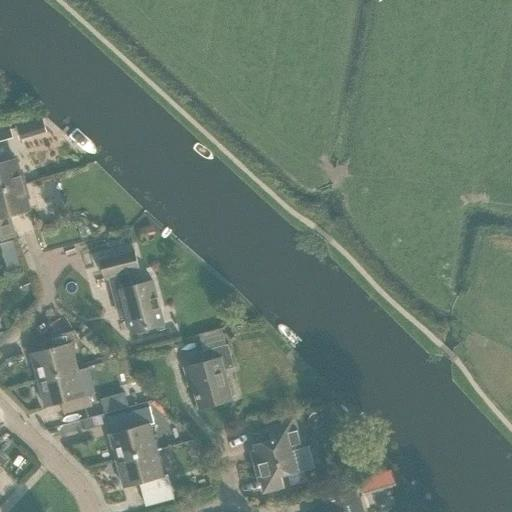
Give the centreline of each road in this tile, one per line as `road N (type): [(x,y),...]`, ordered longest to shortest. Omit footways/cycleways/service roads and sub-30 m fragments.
road 1 (residential): [(0,355),(51,300),(30,238)]
road 2 (residential): [(90,511),(83,488),(0,407)]
